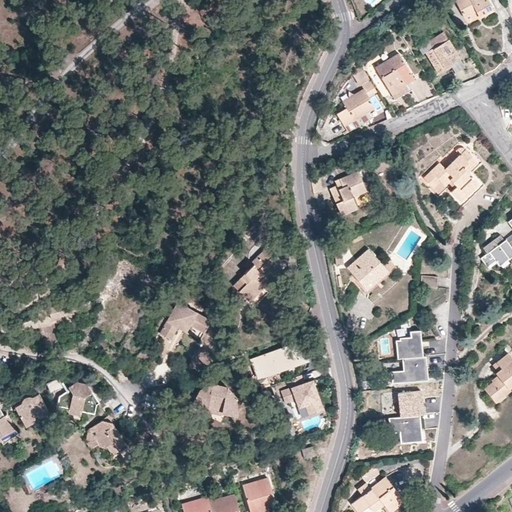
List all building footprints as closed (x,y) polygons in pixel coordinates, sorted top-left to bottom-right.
[(493,9),(488,0),(458,0),(456,1),(464,17),(476,11),(479,16),(493,9)] [(433,48),(426,52),(440,74),(446,70),(451,67),(450,65),(460,59),(448,40),(447,38),(433,46),(433,48)] [(399,54),(376,67),(392,94),(394,98),(408,90),(406,86),(405,84),(408,82),(414,78),(399,54)] [(354,73),(364,89),(343,102),(347,108),(337,113),(344,125),(354,120),(375,107),(368,96),(377,91),(362,68),(354,73)] [(344,125),(346,129),(356,123),(354,120),(344,125)] [(445,185),(451,179),(457,186),(452,191),(456,197),(458,198),(463,193),(466,196),(479,183),(464,167),(468,162),(460,154),(446,169),(440,163),(424,178),(433,187),(440,181),(445,185)] [(358,207),(353,196),(367,190),(358,171),(340,179),(342,184),(338,186),(330,189),(342,214),(358,207)] [(320,177),(313,179),(313,189),(314,193),(323,191),(320,177)] [(509,258),(511,255),(511,239),(509,242),(506,239),(505,240),(501,234),(483,247),(488,253),(481,258),(488,266),(496,260),(497,262),(507,255),(509,258)] [(349,248),(345,240),(333,245),(335,264),(344,261),(343,251),(349,248)] [(265,286),(261,282),(279,264),(272,257),(275,254),(268,247),(252,262),(251,263),(253,265),(248,269),(245,273),(246,273),(234,285),(246,298),(250,301),(264,287),(265,286)] [(353,275),(364,286),(386,267),(369,248),(347,268),(353,275)] [(509,258),(507,255),(497,262),(500,265),(509,258)] [(261,282),(265,286),(283,269),(279,264),(261,282)] [(105,309),(128,322),(148,285),(124,273),(112,294),(109,301),(105,309)] [(437,287),(437,276),(421,276),(421,287),(437,287)] [(355,281),(353,283),(359,290),(361,288),(355,281)] [(112,294),(107,291),(103,298),(109,301),(112,294)] [(66,314),(63,304),(49,308),(52,318),(66,314)] [(211,326),(177,308),(164,333),(174,339),(178,332),(181,327),(189,332),(190,329),(205,337),(211,326)] [(68,320),(66,314),(58,317),(60,322),(68,320)] [(186,336),(189,332),(181,327),(178,332),(186,336)] [(400,358),(421,356),(419,330),(408,331),(409,336),(399,337),(399,340),(394,340),(396,359),(400,358)] [(164,333),(160,341),(171,346),(174,339),(164,333)] [(313,357),(305,337),(252,358),(261,379),(313,357)] [(511,389),(509,387),(511,385),(511,357),(508,353),(493,365),(498,371),(496,373),(498,375),(499,377),(493,382),(485,389),(495,402),(511,389)] [(400,358),(402,371),(389,372),(390,384),(427,379),(424,356),(421,356),(400,358)] [(310,414),(323,409),(315,387),(313,388),(310,381),(304,383),(301,375),(287,380),(290,388),(281,391),(285,402),(296,398),(299,406),(306,404),(310,414)] [(208,410),(209,408),(223,413),(223,417),(233,420),(235,417),(236,412),(237,406),(235,399),(232,394),(228,390),(224,387),(221,386),(216,386),(211,387),(207,388),(204,390),(199,394),(203,395),(198,411),(205,412),(206,412),(208,410)] [(58,402),(56,411),(91,423),(94,412),(97,410),(85,391),(75,388),(67,393),(68,396),(58,402)] [(423,414),(420,390),(397,393),(400,416),(423,414)] [(192,408),(198,411),(203,395),(199,394),(197,396),(194,400),(193,404),(192,408)] [(24,400),(22,402),(20,406),(14,409),(23,428),(31,425),(29,420),(38,416),(40,421),(47,418),(38,397),(33,400),(29,399),(26,399),(24,400)] [(428,444),(423,414),(400,416),(384,417),(381,446),(428,444)] [(0,439),(6,437),(7,439),(15,436),(5,415),(0,418),(0,439)] [(29,420),(31,425),(34,430),(43,427),(40,421),(38,416),(29,420)] [(111,462),(125,453),(110,430),(101,427),(86,437),(98,454),(103,455),(106,453),(111,462)] [(303,451),(305,459),(316,456),(313,448),(303,451)] [(360,511),(369,505),(374,511),(384,503),(390,511),(405,500),(386,476),(371,488),(367,482),(358,489),(363,494),(352,503),(359,511),(360,511)] [(268,479),(242,487),(250,511),(259,511),(268,508),(269,510),(277,508),(268,479)] [(239,511),(235,495),(209,502),(212,511),(239,511)] [(212,511),(209,502),(208,498),(182,506),(183,511),(212,511)]
